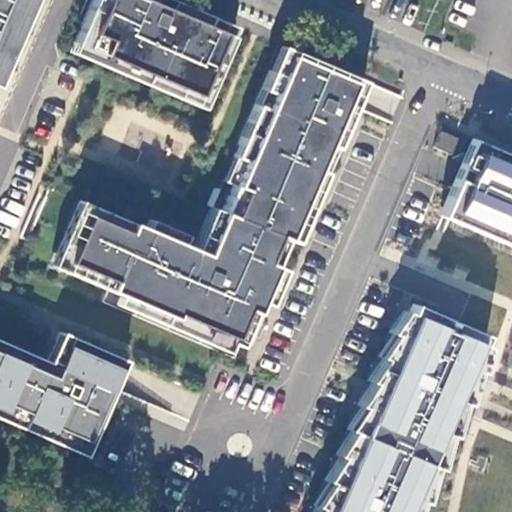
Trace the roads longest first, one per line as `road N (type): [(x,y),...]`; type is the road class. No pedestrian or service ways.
road 1 (unclassified): [(435,69),(272,451),(215,428)]
road 2 (unclassified): [(278,0),(435,69)]
